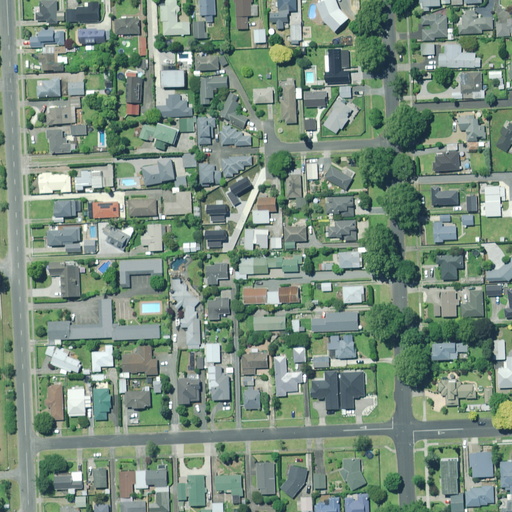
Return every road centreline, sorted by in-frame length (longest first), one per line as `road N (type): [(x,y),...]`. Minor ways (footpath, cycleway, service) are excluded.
road 1 (residential): [(26,445),(7,0)]
road 2 (residential): [(404,430),(26,445)]
road 3 (residential): [(391,143),(404,430)]
road 4 (residential): [(385,0),(391,143)]
road 5 (residential): [(271,148),(391,143)]
